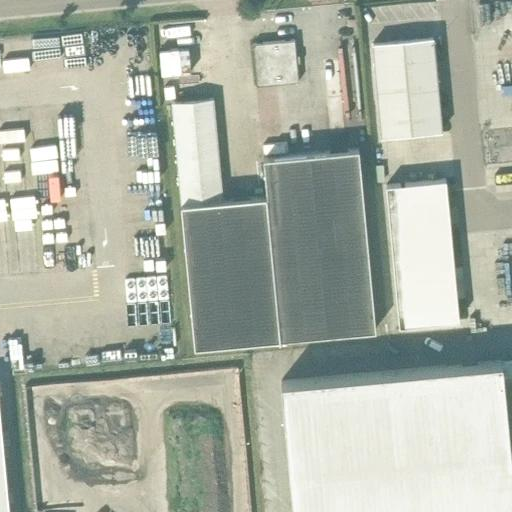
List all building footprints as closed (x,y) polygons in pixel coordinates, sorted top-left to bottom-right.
[(382,136),(441,130),(433,37),(373,43),(382,136)] [(256,85),(299,81),(295,39),(253,43),(256,85)] [(181,204),(223,200),(213,98),(171,102),(181,204)] [(263,157),(265,177),(280,338),(376,329),(359,148),(263,157)] [(446,179),(386,185),(399,325),(459,320),(446,179)] [(261,196),(223,200),(181,204),(177,204),(191,348),(274,340),(261,196)] [(499,360),(281,381),(289,466),(293,511),(511,511),(511,461),(511,462),(504,382),(511,381),(511,359),(502,360),(499,360)] [(9,511),(0,405),(0,511),(9,511)]
